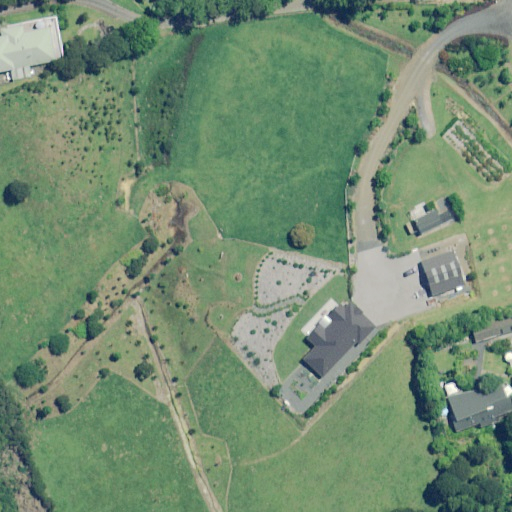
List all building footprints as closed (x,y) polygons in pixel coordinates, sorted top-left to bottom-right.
[(55,63),(48,19),(35,21),(22,23),(1,27),(2,37),(0,37),(0,73),(10,71),(11,77),(30,73),(29,67),(55,63)] [(446,225),(439,210),(417,220),(424,235),(446,225)] [(316,231),(299,229),(297,242),(314,245),(316,231)] [(457,249),(421,260),(433,299),(469,288),(457,249)] [(277,277),(260,274),(258,284),(275,287),(277,277)] [(511,315),(472,327),(476,344),(511,334),(511,315)] [(480,397),(477,385),(444,397),(456,433),(511,414),(511,408),(505,388),(480,397)]
